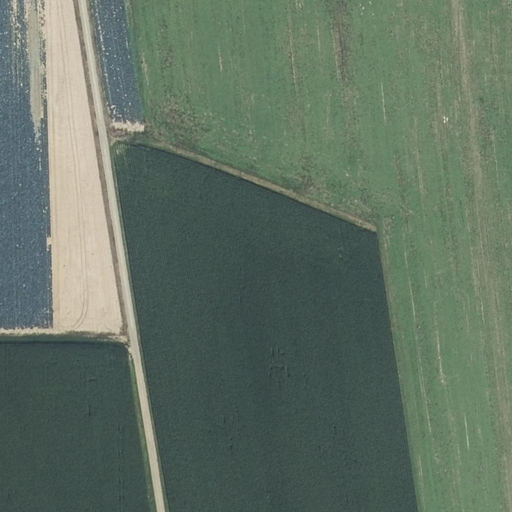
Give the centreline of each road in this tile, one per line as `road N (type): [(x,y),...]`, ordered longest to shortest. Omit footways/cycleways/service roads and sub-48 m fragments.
road 1 (track): [(81,0),(161,511)]
road 2 (track): [(100,130),(374,229)]
road 3 (track): [(133,341),(0,343)]
